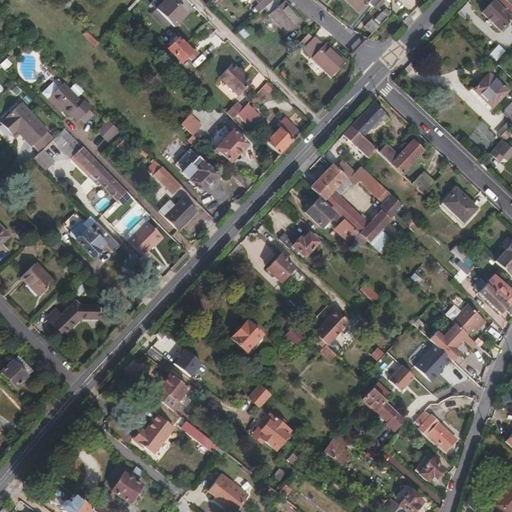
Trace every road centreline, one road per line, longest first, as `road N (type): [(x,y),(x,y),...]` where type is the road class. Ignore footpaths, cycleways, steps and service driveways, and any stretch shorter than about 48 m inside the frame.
road 1 (primary): [(79,388),(373,77)]
road 2 (unknown): [(200,260),(36,95)]
road 3 (residential): [(373,77),(511,208)]
road 4 (track): [(322,131),(190,0)]
road 5 (residential): [(447,511),(511,339)]
road 6 (unknown): [(66,403),(189,499)]
road 7 (primary): [(0,483),(79,388)]
